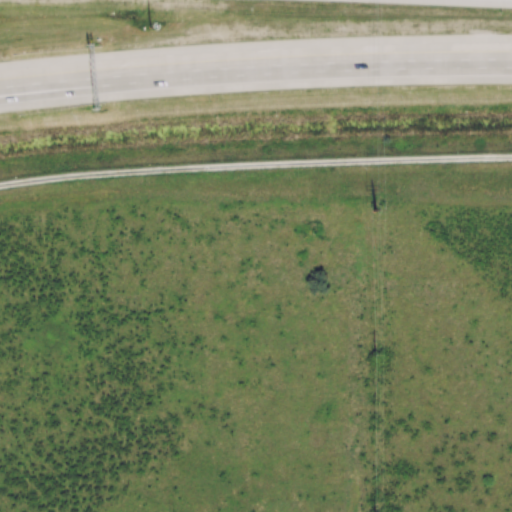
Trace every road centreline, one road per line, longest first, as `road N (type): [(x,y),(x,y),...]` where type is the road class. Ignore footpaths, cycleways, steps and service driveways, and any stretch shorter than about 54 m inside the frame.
road 1 (motorway): [(176,71),(511,58)]
road 2 (motorway): [(0,100),(176,71)]
road 3 (motorway): [(0,86),(176,71)]
